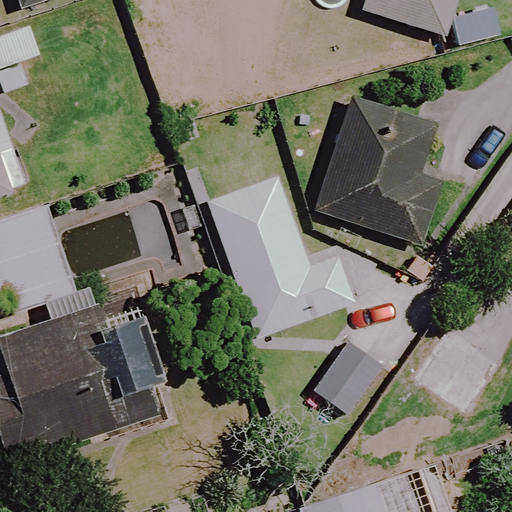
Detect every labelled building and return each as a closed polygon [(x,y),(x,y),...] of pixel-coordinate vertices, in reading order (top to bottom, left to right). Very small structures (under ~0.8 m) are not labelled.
[(7,0),(13,15),(59,0),(7,0)] [(452,0),(362,0),(358,14),(440,40),(452,0)] [(433,134),(357,106),(317,216),(417,253),(441,188),(417,179),(433,134)] [(0,199),(23,192),(0,122),(0,199)] [(304,269),(273,181),(203,206),(251,342),(350,307),(333,259),(304,269)] [(0,311),(67,290),(42,210),(0,223),(0,311)] [(95,336),(88,313),(0,340),(0,369),(5,387),(0,388),(0,462),(2,468),(112,435),(103,404),(158,387),(139,322),(95,336)] [(498,370),(443,331),(408,380),(462,419),(498,370)] [(380,369),(346,346),(311,395),(345,418),(380,369)] [(377,511),(369,487),(295,511),(377,511)]
